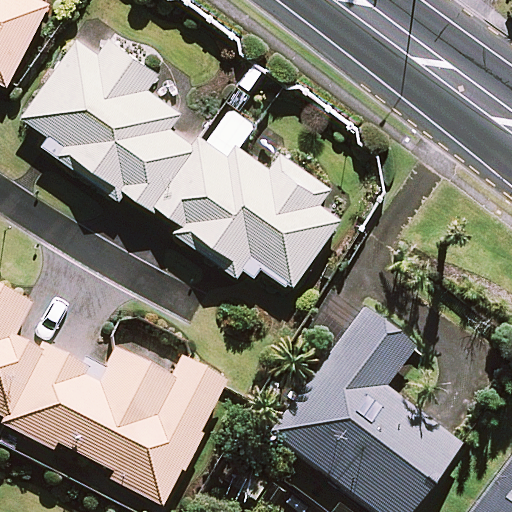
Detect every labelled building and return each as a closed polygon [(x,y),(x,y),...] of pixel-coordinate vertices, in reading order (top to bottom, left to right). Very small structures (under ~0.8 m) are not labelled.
[(0,0),(0,73),(11,79),(50,1),(47,0),(0,0)] [(256,251),(295,277),(337,215),(320,204),(331,187),(282,154),(273,167),(238,143),(229,156),(179,123),(186,112),(146,85),(157,69),(112,39),(102,55),(80,40),(29,115),(52,131),(46,139),(123,192),(132,179),(186,215),(177,228),(242,271),(256,251)] [(0,412),(10,418),(5,429),(51,452),(56,442),(117,473),(111,484),(159,508),(223,380),(181,359),(170,381),(113,352),(100,378),(14,335),(29,305),(0,290),(0,412)] [(413,349),(361,310),(269,433),(374,511),(407,511),(457,446),(383,390),(413,349)] [(511,511),(511,459),(481,437),(447,486),(477,507),(472,511),(511,511)]
